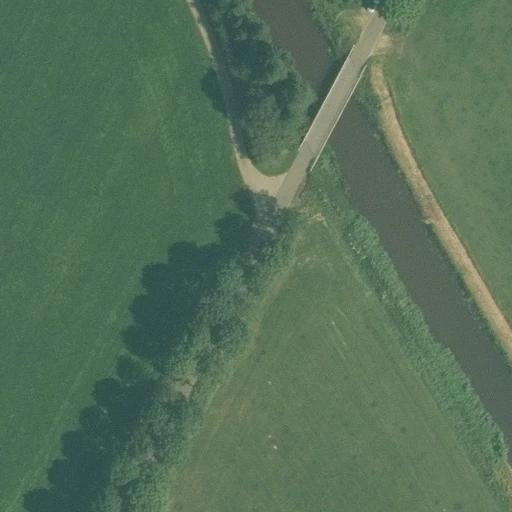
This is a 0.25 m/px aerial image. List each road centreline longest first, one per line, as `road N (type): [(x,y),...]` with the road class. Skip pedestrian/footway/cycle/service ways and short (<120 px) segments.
road 1 (unclassified): [(115,511),(391,0)]
road 2 (track): [(276,209),(244,171),(222,73),(191,0)]
